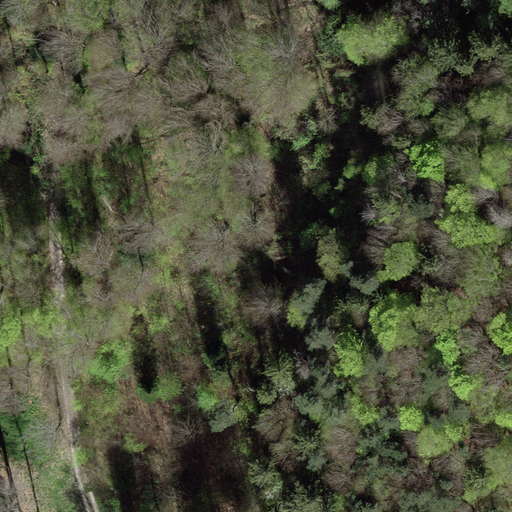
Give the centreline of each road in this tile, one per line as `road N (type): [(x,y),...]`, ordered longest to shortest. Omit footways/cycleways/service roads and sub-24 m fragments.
road 1 (track): [(73,0),(53,224),(63,365),(93,511)]
road 2 (track): [(511,168),(438,227),(348,338),(349,449),(334,475),(332,511)]
